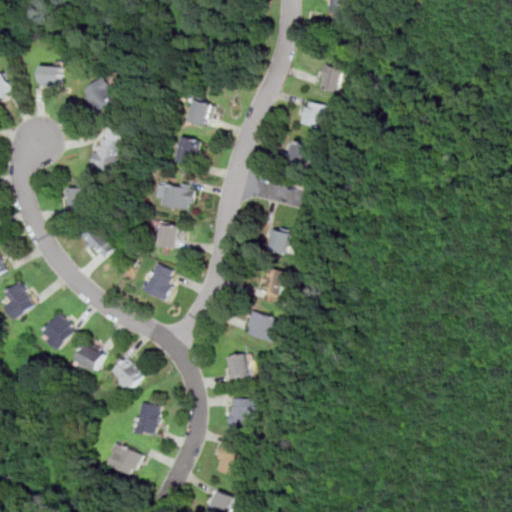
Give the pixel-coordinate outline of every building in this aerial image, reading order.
[(355,18),(355,0),(333,0),(333,18),(355,18)] [(325,88),(348,92),(352,68),(329,63),(325,88)] [(67,64),(42,64),(42,85),(67,85),(67,64)] [(0,72),(0,99),(20,87),(7,68),(0,72)] [(87,92),(102,110),(124,92),(109,74),(87,92)] [(213,125),(222,104),(202,95),(193,117),(213,125)] [(333,128),(339,106),(312,98),(306,121),(333,128)] [(99,167),(120,172),(130,130),(108,125),(99,167)] [(207,139),(187,134),(181,159),(201,163),(207,139)] [(293,160),(299,140),(316,145),(310,166),(293,160)] [(160,202),(196,209),(201,186),(164,179),(160,202)] [(92,207),(92,185),(72,185),(72,207),(92,207)] [(107,258),(122,244),(100,221),(85,235),(107,258)] [(185,224),(166,222),(164,245),(183,247),(185,224)] [(289,252),(271,248),(275,232),(278,233),(279,229),(294,232),(289,252)] [(0,275),(13,268),(0,245),(0,275)] [(182,269),(158,260),(147,290),(171,298),(182,269)] [(265,297),(285,301),(291,269),(271,265),(265,297)] [(11,291),(17,299),(9,304),(19,318),(41,303),(26,280),(11,291)] [(283,316),(256,309),(251,332),(277,339),(283,316)] [(46,334),(64,348),(82,326),(64,312),(46,334)] [(101,370),(111,350),(92,339),(81,360),(101,370)] [(231,355),(235,378),(255,375),(251,352),(231,355)] [(151,372),(133,355),(116,372),(133,390),(151,372)] [(262,397),(234,397),(234,424),(254,424),(254,415),(262,415),(262,397)] [(164,402),(143,402),(143,432),(163,432),(164,402)] [(111,461),(138,474),(148,453),(121,440),(111,461)] [(248,448),(229,442),(221,468),(244,475),(249,459),(245,458),(248,448)] [(234,511),(242,495),(223,488),(215,508),(224,511),(234,511)]
